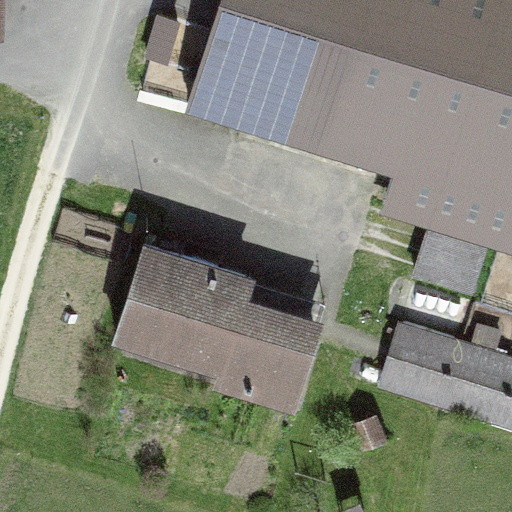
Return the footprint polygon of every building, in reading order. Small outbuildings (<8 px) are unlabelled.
[(385,203),(511,243),(511,0),(215,0),(183,104),(272,131),(279,108),(402,147),(385,203)] [(411,275),(466,292),(483,237),(428,220),(411,275)] [(246,278),(140,245),(115,323),(184,345),(180,358),(214,368),(211,377),(289,401),(307,343),(233,320),(246,278)] [(511,361),(489,354),(495,332),(475,326),(468,347),(395,325),(377,384),(511,425),(511,361)] [(367,446),(384,434),(373,417),(355,429),(367,446)]
